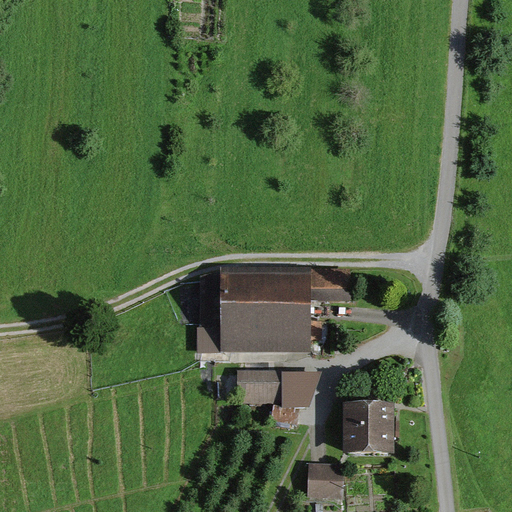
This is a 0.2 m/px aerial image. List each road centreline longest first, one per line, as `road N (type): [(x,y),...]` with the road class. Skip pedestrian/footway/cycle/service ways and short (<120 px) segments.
road 1 (track): [(0,329),(100,313),(240,257),(431,257)]
road 2 (track): [(431,257),(465,0)]
road 3 (track): [(444,511),(430,397),(431,257)]
